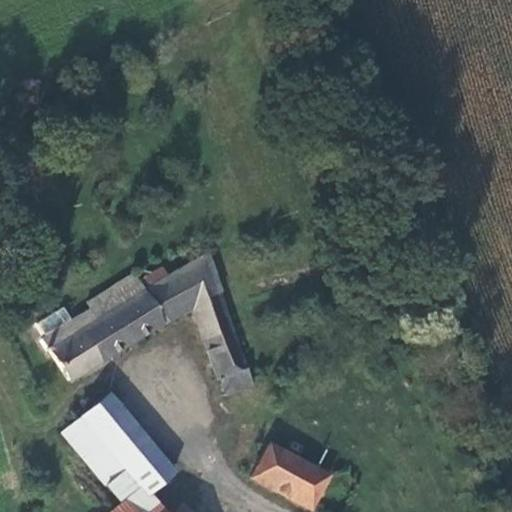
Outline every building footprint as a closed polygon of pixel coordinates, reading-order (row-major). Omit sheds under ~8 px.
[(208,252),(142,291),(162,325),(191,308),(224,394),(252,383),(208,252)] [(133,274),(87,300),(91,309),(97,318),(142,291),(133,274)] [(97,318),(91,309),(72,320),(45,334),(42,336),(68,379),(162,325),(142,291),(97,318)] [(39,322),(45,334),(72,320),(65,307),(39,322)] [(174,472),(108,393),(80,416),(81,417),(145,495),(147,495),(174,472)] [(161,511),(147,495),(145,495),(81,417),(63,432),(121,503),(110,511),(161,511)] [(249,478),(308,509),(328,477),(268,444),(256,465),(249,478)]
